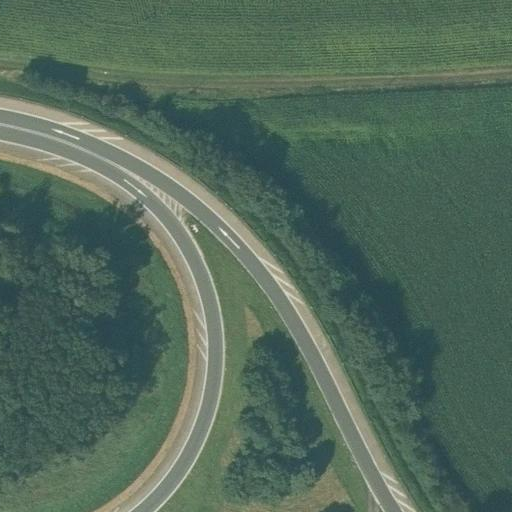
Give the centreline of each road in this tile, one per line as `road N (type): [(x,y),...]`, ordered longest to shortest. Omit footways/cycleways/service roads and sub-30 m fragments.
road 1 (motorway): [(393,511),(278,299),(218,227),(155,177),(78,139),(0,116)]
road 2 (motorway): [(0,132),(73,154),(145,198),(181,239),(207,296),(213,356),(201,417),(167,478),(131,511)]
